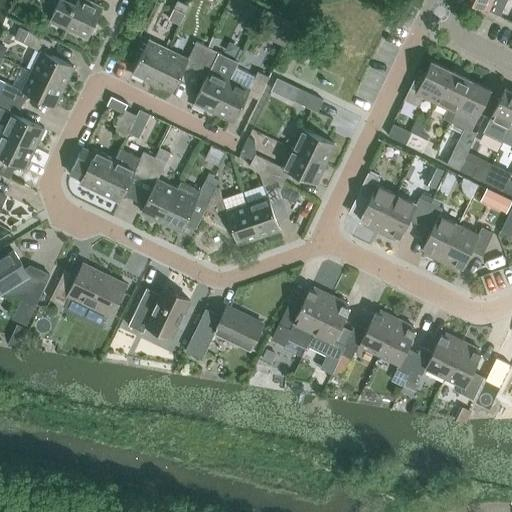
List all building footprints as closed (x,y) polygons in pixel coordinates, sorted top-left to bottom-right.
[(59,0),(50,21),(88,39),(103,7),(87,0),(77,0),(76,4),(66,0),(59,0)] [(178,0),(168,19),(180,25),(189,6),(178,0)] [(507,0),(467,0),(500,15),(507,0)] [(24,43),(41,51),(32,71),(65,86),(75,66),(47,53),(52,42),(30,31),(24,43)] [(133,73),(153,82),(169,49),(149,39),(133,73)] [(197,70),(208,47),(196,42),(188,59),(169,49),(153,82),(173,92),(186,65),(197,70)] [(194,102),(215,112),(230,79),(239,62),(208,47),(197,70),(208,75),(194,102)] [(419,69),(404,99),(415,105),(420,103),(423,97),(436,103),(452,71),(431,61),(426,73),(419,69)] [(0,92),(0,93),(23,104),(28,93),(55,107),(65,86),(32,71),(22,90),(5,82),(0,92)] [(258,71),(250,88),(230,79),(215,112),(235,122),(248,94),(259,99),(270,77),(258,71)] [(452,71),(436,103),(449,109),(444,119),(451,122),(452,120),(455,113),(471,80),(452,71)] [(464,128),(447,164),(459,169),(464,158),(467,152),(477,133),(471,130),(491,90),(471,80),(455,113),(452,120),(451,122),(464,128)] [(484,132),(504,142),(511,124),(511,91),(505,88),(484,132)] [(323,100),(301,89),(295,101),(318,112),(323,100)] [(0,107),(1,108),(0,109),(0,131),(35,148),(45,128),(17,115),(23,104),(0,93),(0,107)] [(114,132),(126,138),(137,115),(125,109),(114,132)] [(394,124),(388,135),(414,148),(420,136),(411,132),(394,124)] [(303,128),(293,148),(326,164),(336,144),(303,128)] [(0,156),(23,167),(26,168),(35,148),(0,131),(0,156)] [(420,136),(414,148),(422,152),(428,140),(420,136)] [(121,148),(116,159),(100,192),(120,202),(133,174),(144,179),(155,157),(144,151),(141,157),(121,148)] [(159,148),(155,157),(167,162),(171,153),(159,148)] [(255,154),(252,160),(264,166),(261,171),(284,182),(289,171),(316,185),(326,164),(293,148),(284,168),(267,160),(255,154)] [(81,179),(80,182),(100,192),(116,159),(96,149),(92,158),(80,152),(70,174),(81,179)] [(167,162),(155,157),(144,179),(155,185),(141,212),(162,222),(178,189),(158,179),(167,162)] [(464,158),(459,169),(467,173),(472,162),(464,158)] [(264,184),(244,191),(248,203),(247,203),(259,238),(280,230),(279,226),(271,201),(282,198),(280,191),(282,186),(284,182),(261,171),(264,166),(252,160),(249,166),(260,174),(264,184)] [(209,173),(205,181),(211,184),(214,178),(215,176),(209,173)] [(362,223),(379,232),(397,195),(377,185),(380,178),(368,173),(358,195),(368,201),(360,218),(363,220),(362,223)] [(502,176),(496,187),(504,191),(509,180),(502,176)] [(214,178),(211,184),(217,187),(219,181),(214,178)] [(178,189),(162,222),(182,231),(185,224),(195,204),(206,209),(217,187),(211,184),(205,181),(201,191),(181,181),(178,189)] [(282,186),(280,191),(282,198),(285,198),(296,203),(300,194),(282,186)] [(217,187),(206,209),(215,213),(217,220),(228,216),(238,245),(259,238),(247,203),(246,203),(242,192),(223,198),(219,188),(217,187)] [(409,220),(420,226),(433,198),(422,192),(416,204),(397,195),(379,232),(396,240),(397,236),(400,238),(409,220)] [(511,200),(502,196),(496,207),(506,212),(511,201),(511,200)] [(424,253),(441,261),(458,224),(439,215),(442,208),(439,206),(441,202),(433,198),(420,226),(431,231),(422,248),(426,250),(424,253)] [(458,224),(441,261),(458,269),(460,266),(463,268),(471,250),(483,255),(494,233),(482,227),(479,234),(458,224)] [(507,252),(501,239),(492,243),(497,255),(507,252)] [(14,250),(0,258),(0,293),(5,290),(22,299),(13,318),(26,324),(35,306),(50,275),(37,268),(32,279),(27,276),(29,275),(14,250)] [(71,295),(110,314),(124,285),(84,266),(79,277),(65,270),(51,299),(65,306),(71,295)] [(172,338),(190,300),(164,287),(160,295),(147,288),(129,325),(143,332),(147,325),(172,338)] [(290,301),(272,338),(284,344),(288,337),(306,346),(307,344),(313,332),(331,295),(314,287),(313,290),(310,289),(301,306),(290,301)] [(348,303),(331,295),(313,332),(306,346),(307,347),(308,345),(328,354),(322,367),(333,372),(345,347),(352,330),(342,325),(350,308),(347,306),(348,303)] [(201,318),(186,350),(203,358),(216,332),(251,349),(263,324),(227,306),(220,320),(214,319),(212,324),(201,318)] [(345,347),(341,354),(351,358),(352,359),(355,352),(356,352),(360,345),(379,355),(397,318),(380,310),(379,313),(375,311),(367,329),(356,323),(352,330),(345,347)] [(414,326),(397,318),(379,355),(399,364),(396,371),(407,376),(411,369),(418,353),(407,348),(416,331),(413,329),(414,326)] [(425,368),(445,377),(463,341),(446,332),(444,336),(441,334),(433,352),(422,346),(418,353),(411,369),(422,375),(425,368)] [(480,349),(463,341),(445,377),(465,387),(462,394),(473,399),(484,376),(473,371),(482,353),(478,352),(480,349)] [(267,349),(263,358),(271,362),(275,353),(267,349)] [(266,384),(264,367),(252,369),(255,386),(266,384)] [(396,371),(392,380),(402,385),(407,376),(396,371)] [(406,379),(400,391),(411,396),(417,383),(414,382),(406,379)] [(498,379),(489,379),(489,391),(498,391),(498,379)]
